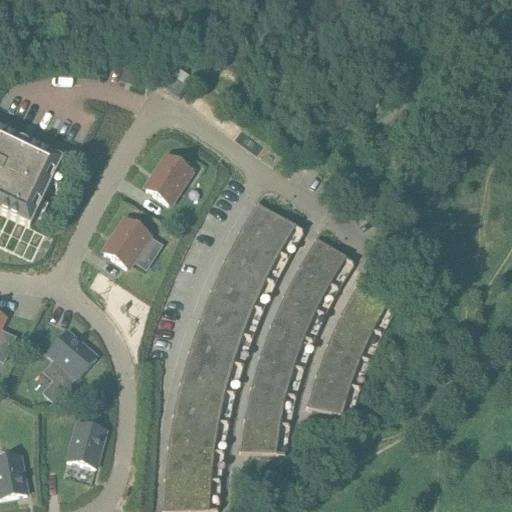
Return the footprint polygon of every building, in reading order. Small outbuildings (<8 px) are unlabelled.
[(0,215),(29,230),(48,189),(60,163),(0,134),(0,215)] [(167,160),(144,194),(168,210),(191,176),(167,160)] [(288,263),(302,239),(303,238),(255,207),(254,209),(255,209),(239,236),(238,235),(238,236),(288,264),(288,263)] [(103,258),(104,259),(127,273),(149,239),(125,224),(103,258)] [(275,289),(288,264),(238,236),(237,236),(239,237),(224,264),(223,264),(274,290),(275,289)] [(338,294),(352,270),(353,269),(315,243),(314,244),(316,245),(299,271),(298,270),(297,271),(338,294)] [(261,316),(274,291),(274,290),(223,264),(223,265),(224,266),(211,294),(210,293),(210,294),(261,316)] [(324,320),(337,295),(338,294),(297,271),(297,272),(298,272),(284,300),(282,299),(282,300),(324,320)] [(381,340),(395,314),(395,312),(355,290),(354,291),(355,292),(341,318),(340,318),(339,319),(381,340)] [(252,344),(261,317),(261,316),(210,294),(209,295),(211,295),(199,324),(198,324),(252,344)] [(312,347),(323,320),(324,320),(282,300),(282,301),(283,301),(271,329),(269,329),(269,330),(312,347)] [(369,366),(381,340),(339,319),(339,320),(340,320),(327,348),(326,348),(326,349),(369,366)] [(242,371),(251,345),(252,344),(198,324),(198,325),(199,325),(189,355),(188,354),(188,355),(242,372),(242,371)] [(302,374),(312,347),(269,330),(270,331),(260,360),(258,359),(258,360),(302,374)] [(47,359),(77,384),(96,362),(67,336),(47,359)] [(359,394),(369,367),(369,366),(326,349),(327,350),(316,379),(315,379),(359,394)] [(242,372),(188,355),(187,356),(189,356),(180,386),(179,386),(234,400),(242,372)] [(295,402),(302,375),(302,374),(258,360),(259,361),(251,391),(250,391),(295,402)] [(350,423),(359,394),(315,379),(315,380),(316,380),(307,410),(306,409),(306,411),(350,423)] [(228,429),(234,401),(234,400),(179,386),(179,387),(180,387),(173,418),(172,417),(172,418),(228,429)] [(289,431),(294,403),(295,402),(250,391),(249,392),(251,392),(244,423),(243,423),(289,431)] [(224,458),(228,429),(172,418),(172,419),(173,419),(168,449),(167,449),(167,450),(224,458)] [(285,459),(289,432),(289,431),(243,423),(243,424),(244,424),(240,455),(239,455),(239,456),(284,461),(285,459)] [(95,473),(106,435),(77,428),(66,466),(95,473)] [(220,487),(224,458),(167,450),(167,451),(168,451),(165,482),(163,482),(220,487)] [(20,460),(0,463),(0,503),(27,499),(20,460)] [(218,511),(220,488),(220,487),(163,482),(163,483),(165,483),(162,511),(218,511)]
